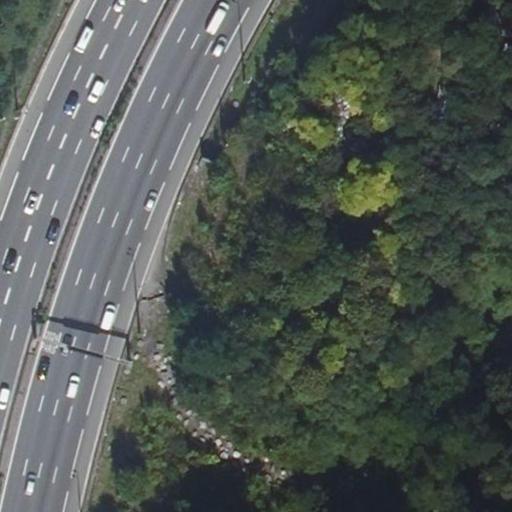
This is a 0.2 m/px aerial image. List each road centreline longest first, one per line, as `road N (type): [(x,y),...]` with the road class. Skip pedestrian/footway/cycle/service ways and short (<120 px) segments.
road 1 (motorway): [(33,511),(66,365),(148,133),(221,0)]
road 2 (motorway): [(131,0),(69,110),(0,322)]
